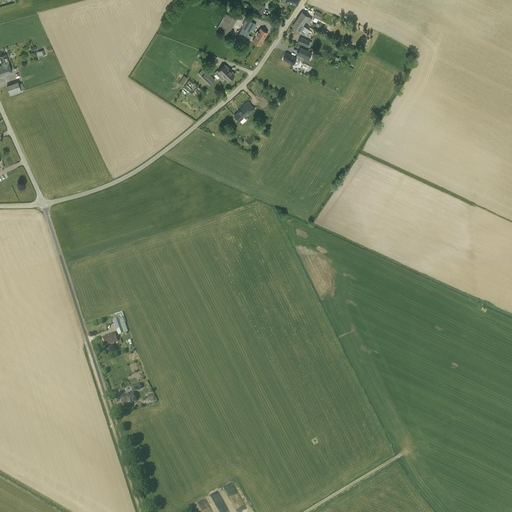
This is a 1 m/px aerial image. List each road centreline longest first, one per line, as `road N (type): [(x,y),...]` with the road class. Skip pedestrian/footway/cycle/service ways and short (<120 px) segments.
road 1 (unclassified): [(43,205),(101,188),(169,148),(257,70),(304,0)]
road 2 (unclassified): [(142,511),(43,205)]
